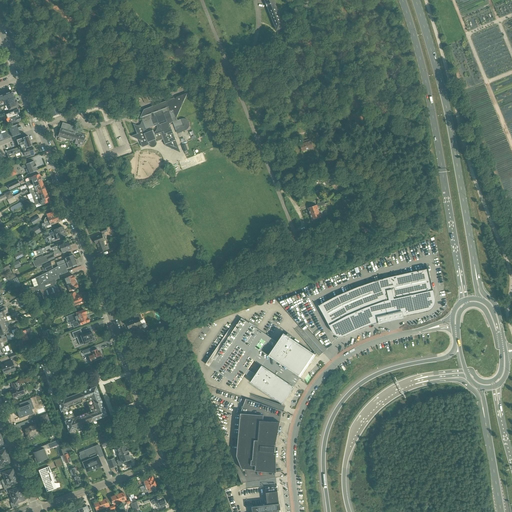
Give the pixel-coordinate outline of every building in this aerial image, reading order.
[(264,0),(265,3),(267,7),(276,31),(284,28),(285,28),(273,0),(264,0)] [(14,97),(13,93),(9,92),(0,95),(0,102),(14,97)] [(184,119),(183,119),(182,119),(178,120),(177,118),(188,93),(177,97),(176,99),(174,98),(144,110),(140,118),(141,117),(142,120),(140,125),(141,125),(140,127),(134,124),(137,134),(131,136),(140,140),(142,147),(149,145),(150,146),(151,147),(152,147),(153,147),(154,147),(155,147),(156,146),(156,145),(157,144),(157,143),(156,142),(163,139),(166,146),(181,153),(170,123),(173,122),(176,130),(177,134),(182,132),(186,131),(187,130),(188,130),(188,129),(189,128),(189,127),(190,126),(190,125),(190,124),(190,123),(189,122),(188,121),(188,120),(187,120),(186,119),(185,119),(184,119)] [(6,105),(15,102),(15,101),(15,100),(14,97),(0,102),(4,101),(6,105)] [(46,101),(52,116),(61,113),(55,97),(46,101)] [(15,102),(6,105),(8,110),(18,106),(17,103),(16,103),(15,102)] [(9,118),(18,114),(19,114),(19,112),(20,111),(19,110),(18,109),(10,112),(10,113),(4,115),(4,116),(5,118),(6,119),(9,118)] [(19,116),(18,114),(9,118),(6,119),(7,122),(10,120),(11,124),(20,120),(22,119),(21,116),(19,116)] [(20,127),(20,123),(6,128),(4,128),(4,127),(0,128),(0,141),(20,134),(18,130),(22,129),(21,127),(20,127)] [(77,133),(79,128),(63,123),(61,129),(60,129),(58,137),(71,141),(71,142),(78,144),(77,147),(80,147),(81,145),(82,145),(85,135),(77,133)] [(23,138),(16,140),(18,145),(19,144),(20,144),(21,148),(21,149),(26,148),(32,146),(28,136),(26,137),(23,138)] [(303,151),(313,147),(310,139),(303,141),(304,144),(301,145),(303,151)] [(13,152),(11,153),(12,155),(15,154),(20,153),(21,153),(22,156),(25,155),(25,156),(30,154),(30,155),(31,156),(32,156),(34,155),(34,153),(33,150),(32,147),(27,148),(26,149),(26,148),(21,149),(19,150),(17,151),(14,152),(13,152)] [(32,162),(22,166),(23,168),(26,167),(26,169),(28,174),(37,170),(34,161),(32,162)] [(9,177),(16,174),(13,168),(6,171),(9,177)] [(28,184),(41,179),(39,174),(26,179),(25,180),(27,184),(28,184)] [(356,188),(362,185),(360,182),(361,181),(359,178),(353,181),(355,184),(354,185),(356,188)] [(29,189),(34,187),(43,183),(41,179),(28,184),(27,184),(29,189)] [(10,190),(20,185),(17,180),(7,185),(10,190)] [(29,191),(30,194),(45,188),(43,183),(34,187),(29,189),(29,191)] [(31,194),(32,198),(38,196),(46,192),(45,188),(30,194),(31,194)] [(10,191),(4,194),(4,195),(6,199),(7,199),(7,200),(13,197),(12,195),(10,191)] [(34,203),(36,202),(48,197),(46,192),(38,196),(32,198),(34,203)] [(20,193),(15,196),(7,200),(9,204),(17,200),(18,201),(20,200),(19,198),(22,197),(20,193)] [(34,203),(36,207),(50,202),(48,197),(36,202),(34,203)] [(310,213),(319,210),(318,209),(321,207),(321,206),(325,204),(325,203),(324,201),(317,203),(318,205),(312,207),(311,206),(308,207),(308,208),(310,213)] [(21,202),(10,208),(13,212),(16,210),(16,209),(23,206),(21,202)] [(30,218),(41,212),(39,209),(28,216),(30,218)] [(322,214),(321,211),(319,211),(319,210),(310,213),(312,220),(321,217),(320,214),(322,214)] [(48,217),(45,219),(45,220),(46,219),(47,222),(59,217),(57,213),(56,214),(54,211),(47,214),(47,216),(48,217),(47,217),(48,217)] [(33,225),(40,220),(37,215),(30,220),(33,225)] [(50,225),(60,221),(59,217),(47,222),(42,224),(42,228),(50,225)] [(33,236),(41,232),(38,226),(29,230),(33,236)] [(52,232),(49,233),(50,236),(64,231),(62,226),(54,230),(54,231),(53,232),(52,232)] [(48,243),(57,239),(66,236),(64,231),(46,237),(46,238),(48,243)] [(106,237),(105,234),(94,238),(96,244),(97,244),(104,241),(107,240),(107,239),(108,240),(115,237),(114,234),(106,237),(107,237),(106,237)] [(58,245),(52,248),(53,252),(70,245),(68,241),(62,243),(59,244),(59,245),(58,245)] [(106,246),(104,241),(97,244),(101,253),(109,249),(108,246),(106,246)] [(50,245),(35,251),(37,254),(41,252),(51,249),(50,245)] [(53,252),(53,253),(54,255),(59,254),(61,253),(70,250),(71,249),(70,245),(53,252)] [(16,260),(24,256),(21,251),(14,255),(16,260)] [(32,262),(35,267),(54,258),(52,253),(32,262)] [(58,266),(64,264),(75,260),(73,255),(65,258),(65,259),(56,263),(58,266)] [(75,260),(64,264),(65,267),(66,267),(66,269),(72,266),(77,265),(77,264),(75,260)] [(7,262),(0,266),(0,273),(11,267),(7,262)] [(46,271),(53,268),(50,262),(43,265),(46,271)] [(58,276),(68,272),(66,269),(66,267),(65,267),(64,264),(58,266),(47,272),(35,278),(38,285),(32,287),(29,287),(29,288),(29,289),(29,290),(30,291),(30,292),(31,293),(31,294),(34,292),(40,290),(44,303),(60,297),(57,288),(56,285),(55,283),(56,282),(55,280),(59,278),(58,276)] [(397,314),(402,313),(403,317),(427,312),(429,311),(431,310),(432,309),(433,307),(434,306),(435,304),(435,303),(435,301),(435,299),(428,268),(389,277),(379,280),(358,287),(337,296),(318,306),(333,332),(334,333),(335,335),(337,336),(339,336),(341,337),(343,337),(344,336),(346,336),(354,332),(371,325),(379,322),(378,318),(396,314),(397,314)] [(6,277),(11,274),(9,269),(0,274),(0,275),(1,277),(5,275),(6,277)] [(67,284),(75,281),(74,278),(75,278),(74,276),(73,276),(73,275),(72,276),(72,275),(71,276),(67,277),(66,277),(66,278),(64,278),(65,282),(59,284),(60,287),(62,286),(63,286),(66,285),(67,284)] [(76,284),(75,281),(67,284),(66,285),(63,286),(62,286),(60,287),(60,289),(67,288),(68,291),(70,290),(71,290),(72,290),(71,289),(75,288),(76,288),(78,287),(77,286),(78,286),(77,284),(76,284)] [(241,290),(239,285),(234,287),(233,286),(230,287),(231,288),(218,293),(220,298),(241,290)] [(71,299),(68,300),(71,307),(76,305),(78,304),(80,304),(83,302),(82,299),(82,298),(82,297),(82,296),(80,295),(78,295),(77,294),(76,294),(73,296),(72,294),(70,295),(69,295),(69,296),(71,299)] [(67,323),(69,322),(76,319),(80,318),(86,316),(85,313),(86,313),(85,310),(84,310),(76,313),(66,316),(67,319),(66,320),(67,323)] [(135,319),(127,322),(128,325),(128,326),(128,328),(129,329),(130,329),(139,326),(141,325),(139,321),(142,320),(140,314),(134,316),(135,319)] [(76,319),(69,322),(70,325),(72,324),(73,327),(88,322),(88,321),(89,321),(88,319),(87,318),(86,316),(80,318),(76,319)] [(160,330),(164,329),(167,328),(172,326),(170,319),(165,321),(166,324),(159,327),(160,330)] [(11,331),(10,326),(7,327),(0,329),(0,334),(0,335),(6,333),(7,336),(18,332),(17,329),(11,331)] [(19,333),(22,342),(28,339),(26,333),(32,331),(31,328),(19,333)] [(82,335),(80,330),(72,333),(74,338),(77,337),(80,346),(95,340),(91,331),(82,335)] [(282,404),(285,400),(293,387),(300,377),(315,355),(283,333),(250,382),(282,404)] [(2,347),(0,348),(0,354),(1,354),(2,357),(11,353),(10,350),(6,352),(4,347),(2,347)] [(87,354),(89,360),(90,364),(95,362),(94,361),(102,358),(101,357),(101,356),(101,355),(100,354),(99,351),(98,352),(96,349),(91,351),(90,348),(82,351),(83,355),(87,354)] [(10,372),(15,370),(12,361),(7,362),(7,363),(1,365),(4,374),(10,371),(10,372)] [(20,387),(17,380),(11,382),(13,387),(14,389),(11,390),(14,398),(17,396),(18,397),(19,398),(21,397),(21,396),(21,395),(24,394),(22,386),(20,387)] [(98,394),(95,387),(95,386),(94,387),(95,387),(79,393),(65,398),(64,398),(57,401),(61,411),(63,415),(70,412),(67,406),(81,400),(82,400),(85,399),(86,401),(90,411),(91,413),(73,420),(71,414),(64,417),(65,421),(65,422),(68,431),(69,432),(70,435),(77,432),(76,429),(76,427),(106,415),(106,416),(106,415),(103,408),(104,408),(103,408),(101,403),(101,402),(100,400),(100,399),(98,395),(98,394)] [(21,410),(16,411),(19,418),(33,413),(30,405),(32,404),(31,399),(19,403),(21,410)] [(238,459),(233,461),(239,475),(242,483),(275,478),(275,472),(275,455),(276,454),(274,454),(274,452),(275,452),(275,447),(274,447),(275,445),(280,423),(282,411),(246,399),(240,414),(237,456),(238,459)] [(42,424),(50,421),(47,413),(39,416),(42,424)] [(27,438),(40,433),(36,423),(23,428),(27,438)] [(58,440),(47,444),(48,447),(49,449),(59,445),(58,440)] [(36,462),(47,458),(44,449),(48,447),(47,444),(34,449),(36,452),(32,453),(36,462)] [(87,471),(91,469),(101,465),(98,457),(103,455),(98,445),(79,453),(87,471)] [(116,456),(127,452),(127,451),(128,451),(127,448),(126,449),(125,445),(116,448),(116,449),(112,450),(114,453),(115,452),(116,456)] [(60,456),(66,454),(64,449),(64,448),(58,450),(60,456)] [(0,458),(8,455),(7,452),(6,452),(5,449),(0,450),(0,458)] [(127,452),(116,456),(118,460),(117,460),(116,460),(118,465),(124,463),(125,465),(131,463),(130,458),(129,457),(129,455),(128,452),(127,452)] [(66,454),(60,456),(63,464),(71,462),(68,453),(66,454)] [(0,468),(4,467),(3,464),(9,462),(8,459),(9,458),(8,455),(0,458),(0,468)] [(110,468),(117,466),(114,458),(108,460),(110,468)] [(43,468),(39,470),(47,491),(56,488),(52,476),(50,477),(49,475),(46,476),(43,468)] [(77,474),(75,468),(69,470),(67,468),(65,469),(66,472),(68,478),(71,477),(73,476),(77,484),(80,483),(80,482),(79,480),(80,480),(80,477),(78,478),(77,474)] [(5,479),(15,475),(14,472),(13,472),(12,469),(6,472),(5,469),(0,470),(0,474),(0,475),(1,475),(3,475),(5,479)] [(5,489),(12,487),(11,484),(17,482),(16,479),(17,479),(15,475),(5,479),(7,483),(5,484),(4,485),(5,489)] [(150,477),(142,480),(143,483),(144,486),(140,487),(141,489),(145,488),(147,487),(156,484),(156,483),(156,482),(155,481),(155,480),(154,479),(153,476),(150,477)] [(145,488),(141,489),(142,491),(145,490),(145,492),(148,491),(149,493),(158,490),(157,488),(157,487),(156,484),(147,487),(145,488)] [(12,497),(22,493),(21,490),(20,490),(19,487),(13,490),(12,487),(5,489),(7,493),(8,494),(10,493),(12,497)] [(128,496),(130,495),(133,494),(133,492),(131,488),(125,490),(128,496)] [(279,511),(280,510),(278,510),(277,505),(279,504),(278,491),(266,493),(267,505),(252,507),(252,511),(279,511)] [(117,495),(120,502),(126,500),(123,492),(117,495)] [(22,493),(12,497),(13,501),(11,502),(11,503),(12,508),(19,506),(17,502),(24,500),(23,497),(22,493)] [(130,495),(128,496),(129,499),(130,503),(136,501),(135,498),(133,494),(130,495)] [(114,504),(120,502),(117,495),(111,497),(114,504)] [(167,504),(164,496),(157,498),(151,500),(153,505),(156,504),(158,508),(167,504)] [(100,501),(103,508),(109,506),(107,499),(100,501)] [(97,511),(103,508),(100,501),(95,504),(97,511)] [(133,509),(138,507),(136,501),(130,503),(133,509)]
